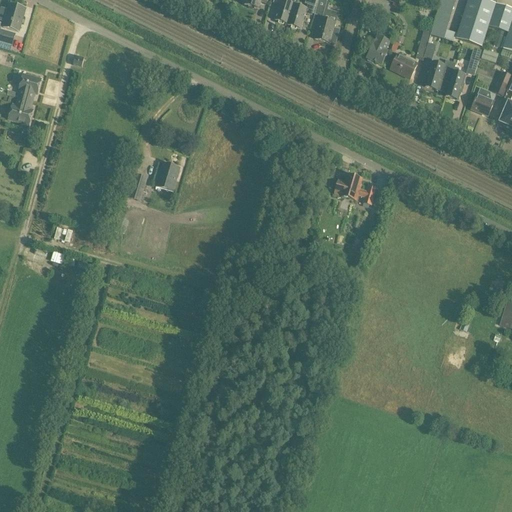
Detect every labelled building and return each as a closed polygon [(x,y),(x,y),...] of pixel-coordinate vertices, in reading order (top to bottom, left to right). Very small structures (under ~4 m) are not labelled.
[(267,5),(268,0),(245,0),(244,6),(248,7),(248,9),(254,10),(254,9),(259,11),(261,3),(267,5)] [(283,26),(284,24),(288,25),(288,26),(295,6),(296,1),(293,0),(274,0),(274,4),(279,5),(275,21),(279,22),(278,24),(283,26)] [(295,6),(288,26),(291,27),(291,29),(296,31),(296,29),(301,30),(306,15),(312,16),(312,14),(315,15),(319,0),(317,0),(306,0),(305,4),(308,5),(307,10),(295,6)] [(327,2),(327,0),(320,0),(321,0),(319,0),(318,0),(319,0),(315,15),(323,17),(327,2)] [(478,0),(468,0),(455,40),(482,49),(489,28),(496,6),(478,0)] [(8,11),(1,9),(0,13),(0,22),(5,23),(4,28),(3,28),(19,33),(19,32),(25,10),(26,10),(10,5),(10,6),(8,11)] [(496,6),(489,28),(498,31),(508,35),(511,23),(511,11),(496,6)] [(368,24),(374,11),(368,8),(367,10),(368,10),(363,22),(368,24)] [(330,44),(330,43),(334,30),(336,23),(320,19),(316,32),(314,40),(330,44)] [(3,25),(0,23),(0,43),(13,47),(16,34),(1,30),(3,25)] [(511,23),(508,35),(503,50),(504,50),(511,52),(511,23)] [(336,44),(339,32),(339,31),(334,30),(330,43),(336,44)] [(498,31),(493,47),(503,50),(508,35),(498,31)] [(416,60),(423,62),(424,58),(428,47),(428,45),(431,35),(424,33),(421,44),(420,44),(416,60)] [(373,46),(367,59),(381,66),(388,53),(381,50),(383,46),(384,47),(386,42),(385,42),(386,39),(379,36),(374,47),(373,46)] [(428,47),(424,58),(432,61),(436,47),(428,45),(428,47)] [(471,61),(467,74),(474,77),(478,63),(479,64),(482,52),(474,50),(471,61)] [(0,52),(0,59),(7,61),(9,55),(0,52)] [(410,80),(418,64),(399,55),(390,71),(410,80)] [(82,68),(84,61),(75,58),(73,66),(82,68)] [(437,90),(438,91),(446,93),(447,93),(454,69),(455,66),(446,63),(444,67),(437,90)] [(437,92),(438,91),(437,90),(444,67),(432,64),(429,75),(428,75),(425,83),(426,83),(425,88),(432,90),(432,89),(435,90),(435,91),(437,92)] [(457,70),(454,69),(447,93),(446,93),(445,97),(450,99),(450,100),(456,102),(456,101),(458,101),(460,93),(461,94),(464,85),(463,85),(465,77),(457,75),(457,70)] [(511,77),(502,73),(493,94),(503,98),(511,77)] [(37,96),(41,81),(23,76),(19,91),(21,91),(19,99),(32,103),(35,95),(37,96)] [(478,96),(477,96),(471,111),(488,118),(494,103),(485,99),(487,93),(480,90),(478,96)] [(30,111),(32,103),(19,99),(17,107),(13,106),(9,121),(29,127),(33,112),(30,111)] [(503,124),(503,125),(504,126),(505,127),(507,129),(511,117),(511,104),(505,101),(499,115),(503,116),(500,123),(503,124)] [(172,193),(180,170),(163,165),(156,189),(172,193)] [(140,203),(147,179),(135,176),(128,199),(140,203)] [(359,187),(361,181),(349,177),(347,184),(339,182),(335,196),(357,202),(358,196),(366,199),(364,204),(372,206),(376,190),(369,188),(367,193),(360,191),(361,188),(359,187)] [(305,243),(301,259),(308,261),(312,245),(305,243)] [(363,265),(368,247),(360,245),(355,262),(363,265)] [(107,265),(117,267),(118,261),(108,259),(107,265)] [(75,262),(68,260),(66,268),(73,270),(75,265),(74,264),(75,262)] [(93,267),(79,263),(77,269),(92,273),(93,267)] [(45,275),(31,329),(42,331),(55,277),(45,275)] [(58,330),(69,282),(60,280),(49,328),(58,330)] [(507,304),(510,297),(501,294),(498,301),(499,301),(498,305),(502,307),(503,302),(507,304)] [(511,330),(511,305),(507,304),(500,327),(511,330)] [(467,333),(471,322),(465,319),(460,331),(467,333)] [(499,343),(501,337),(491,334),(489,340),(499,343)]
